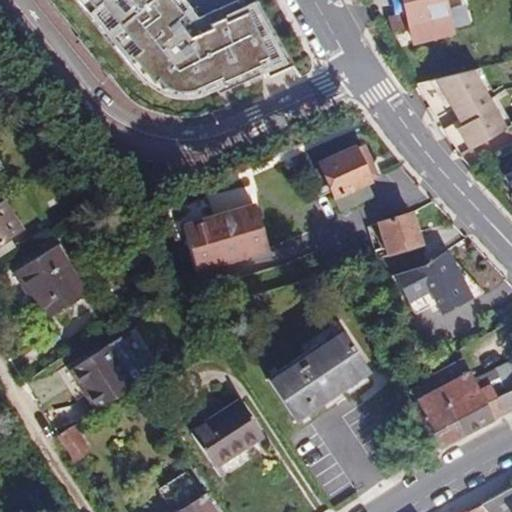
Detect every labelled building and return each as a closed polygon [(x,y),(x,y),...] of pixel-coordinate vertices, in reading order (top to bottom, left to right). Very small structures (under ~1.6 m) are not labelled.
[(268,26),(235,10),(198,26),(183,8),(175,15),(163,0),(82,0),(143,73),(149,68),(163,86),(187,89),(212,83),(215,89),(232,82),(234,85),(289,62),(268,26)] [(183,8),(176,0),(163,0),(175,15),(183,8)] [(386,0),(388,5),(390,14),(402,11),(406,26),(448,16),(444,0),(386,0)] [(254,1),(235,10),(268,26),(254,1)] [(468,69),(504,128),(510,124),(476,67),(468,69)] [(459,122),(473,146),(504,128),(468,69),(433,78),(451,109),(456,117),(459,122)] [(451,109),(433,78),(415,83),(437,117),(451,109)] [(445,130),(462,153),(473,146),(459,122),(445,130)] [(362,143),(352,147),(317,163),(340,213),(373,197),(366,183),(368,182),(361,165),(370,161),(362,143)] [(361,165),(368,182),(378,177),(374,169),(370,161),(361,165)] [(157,177),(144,175),(143,197),(155,198),(157,177)] [(193,235),(203,269),(275,247),(261,202),(220,214),(214,195),(173,207),(183,239),(193,235)] [(2,201),(0,202),(0,244),(21,231),(2,201)] [(377,223),(388,256),(421,246),(418,236),(410,212),(377,223)] [(10,239),(0,245),(0,255),(14,246),(10,239)] [(13,273),(44,322),(86,294),(55,246),(13,273)] [(425,265),(394,275),(415,314),(430,306),(436,303),(439,308),(442,313),(451,309),(471,298),(446,251),(425,265)] [(471,298),(482,292),(467,275),(446,251),(471,298)] [(267,380),(295,422),(368,372),(341,330),(267,380)] [(69,368),(96,411),(134,388),(106,345),(69,368)] [(439,389),(439,390),(470,373),(469,372),(463,361),(433,377),(439,389)] [(511,365),(473,380),(478,390),(490,383),(499,400),(511,394),(511,365)] [(470,373),(439,390),(462,436),(493,419),(511,409),(511,394),(499,400),(490,383),(478,390),(473,380),(470,373)] [(413,403),(438,448),(462,436),(439,389),(413,403)] [(189,434),(214,470),(262,436),(238,401),(189,434)] [(58,436),(74,460),(88,451),(72,426),(58,436)] [(227,511),(196,464),(156,490),(170,511),(227,511)] [(511,511),(511,489),(511,488),(465,511),(464,511),(511,511)]
